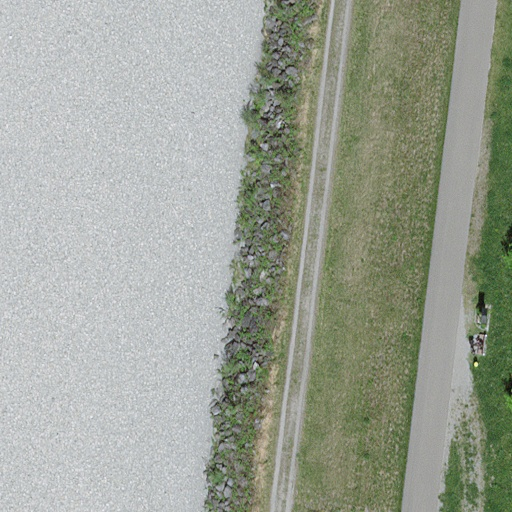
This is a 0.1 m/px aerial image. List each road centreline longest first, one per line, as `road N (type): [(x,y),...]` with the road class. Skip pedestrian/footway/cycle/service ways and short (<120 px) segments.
road 1 (track): [(293,511),(351,0)]
road 2 (track): [(466,511),(471,392),(449,340)]
